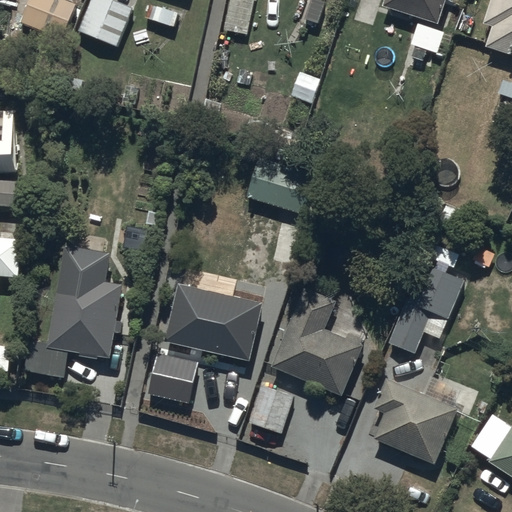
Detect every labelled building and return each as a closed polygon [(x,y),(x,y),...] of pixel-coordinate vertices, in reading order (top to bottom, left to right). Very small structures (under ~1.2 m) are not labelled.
[(78,6),(62,0),(32,0),(21,27),(63,44),(78,6)] [(101,0),(93,0),(80,33),(118,48),(133,12),(101,0)] [(258,0),(233,0),(221,49),(244,55),(258,0)] [(449,0),(387,0),(385,8),(441,26),(449,0)] [(511,0),(494,0),(485,27),(496,30),(489,50),(511,57),(511,0)] [(390,39),(374,34),(352,105),(368,110),(390,39)] [(511,129),(511,85),(503,83),(490,123),(499,126),(498,130),(511,134),(511,129)] [(0,115),(0,176),(17,177),(17,115),(0,115)] [(257,205),(303,217),(306,217),(315,181),(258,167),(250,197),(259,199),(257,205)] [(38,182),(0,182),(0,207),(38,208),(38,182)] [(23,243),(0,241),(0,286),(0,281),(20,282),(23,243)] [(63,253),(50,346),(32,343),(27,377),(65,383),(70,354),(113,360),(116,338),(120,338),(122,327),(118,326),(123,291),(109,289),(113,260),(63,253)] [(406,303),(390,346),(416,356),(432,317),(449,323),(465,284),(426,268),(410,305),(406,303)] [(247,364),(262,307),(180,286),(166,343),(247,364)] [(306,292),(274,369),(343,399),(366,348),(362,346),(363,343),(349,336),(346,343),(324,334),(337,305),(306,292)] [(11,348),(0,347),(0,372),(10,373),(11,348)] [(388,382),(376,411),(387,416),(376,442),(435,467),(458,411),(388,382)] [(297,399),(261,388),(248,426),(284,437),(297,399)] [(511,431),(490,464),(511,477),(511,431)]
